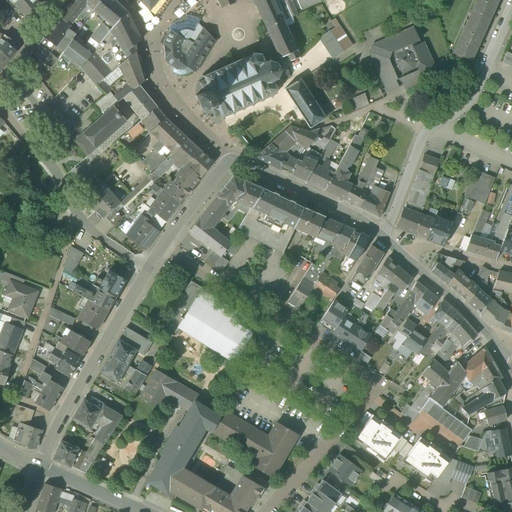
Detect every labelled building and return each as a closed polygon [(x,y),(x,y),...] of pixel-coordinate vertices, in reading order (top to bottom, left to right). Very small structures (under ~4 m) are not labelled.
[(9,0),(10,1),(27,21),(42,7),(36,0),(9,0)] [(73,0),(69,5),(59,18),(69,26),(73,21),(81,27),(92,11),(100,0),(73,0)] [(106,22),(113,28),(126,12),(113,0),(100,0),(92,11),(106,22)] [(138,0),(147,9),(151,9),(157,0),(138,0)] [(218,0),(222,9),(235,3),(233,0),(218,0)] [(253,0),(265,27),(283,19),(274,0),(253,0)] [(274,0),(283,19),(283,20),(296,15),(290,1),(290,0),(288,0),(274,0)] [(288,0),(290,0),(290,1),(293,0),(296,0),(301,10),(320,1),(319,0),(288,0)] [(477,0),(468,21),(485,29),(491,15),(492,15),(494,10),(493,10),(497,0),(477,0)] [(110,32),(127,59),(136,51),(135,45),(140,40),(126,12),(113,28),(110,32)] [(186,16),(186,19),(186,23),(183,23),(180,24),(176,26),(174,23),(172,24),(170,26),(169,27),(168,29),(171,31),(164,43),(166,61),(173,66),(172,68),(172,71),(174,73),(177,75),(180,75),(184,75),(187,74),(190,72),(192,69),(195,71),(200,64),(213,41),(203,30),(190,50),(185,58),(179,53),(179,46),(182,39),(189,38),(198,24),(198,23),(200,20),(198,19),(195,18),(193,17),(191,16),(188,16),(186,16)] [(44,38),(56,47),(65,35),(63,34),(67,29),(69,26),(59,18),(44,38)] [(336,28),(329,32),(343,52),(352,47),(338,26),(340,25),(336,18),(331,21),(336,28)] [(289,60),(290,62),(299,58),(283,20),(283,19),(265,27),(279,58),(280,58),(285,56),(287,61),(289,60)] [(479,42),(485,29),(468,21),(453,53),(471,61),(477,47),(480,42),(479,42)] [(101,24),(90,38),(98,45),(110,32),(113,28),(106,22),(104,25),(101,24)] [(369,53),(387,92),(397,88),(398,86),(402,84),(405,89),(433,77),(435,70),(423,43),(418,45),(417,42),(418,40),(413,28),(372,46),(369,53)] [(67,29),(63,34),(65,35),(72,40),(73,37),(76,34),(67,29)] [(318,38),(332,60),(343,52),(329,32),(329,31),(318,38)] [(81,68),(97,86),(103,81),(118,67),(117,67),(127,59),(110,32),(98,45),(93,52),(81,68)] [(0,70),(10,58),(9,58),(15,50),(12,47),(14,44),(8,38),(7,38),(4,35),(0,39),(0,70)] [(65,35),(56,47),(63,53),(72,40),(65,35)] [(84,46),(73,37),(72,40),(63,53),(61,56),(65,59),(79,70),(81,68),(93,52),(84,46)] [(56,47),(44,38),(38,45),(42,48),(50,54),(56,47)] [(93,52),(98,45),(90,38),(84,46),(93,52)] [(36,56),(51,68),(54,65),(58,60),(50,54),(42,48),(36,56)] [(144,81),(136,51),(127,59),(117,67),(118,67),(122,75),(127,86),(130,92),(138,86),(144,81)] [(220,119),(222,120),(223,117),(232,113),(233,116),(235,115),(233,112),(241,109),(242,111),(244,111),(243,108),(251,104),(252,107),(254,106),(253,104),(260,100),(262,103),(263,102),(262,99),(270,96),(271,98),(273,98),(272,95),(275,89),(281,83),(282,83),(286,80),(288,76),(288,71),(287,70),(287,66),(285,61),(281,60),(278,62),(277,62),(276,64),(270,62),(270,59),(268,59),(268,62),(264,64),(260,55),(253,54),(252,52),(251,52),(252,55),(244,59),(243,56),(241,57),(242,59),(234,63),(233,60),(231,61),(233,64),(225,67),(223,65),(222,65),(223,68),(215,71),(214,69),(212,70),(213,72),(204,76),(202,75),(201,77),(204,78),(205,80),(199,82),(198,82),(198,83),(199,83),(202,89),(203,92),(195,96),(202,111),(211,107),(212,109),(211,109),(214,117),(213,118),(214,118),(215,117),(220,115),(221,117),(220,119)] [(502,63),(507,65),(511,55),(507,52),(502,63)] [(103,81),(109,87),(122,75),(118,67),(103,81)] [(284,89),(309,128),(324,118),(299,79),(284,89)] [(97,86),(106,95),(112,90),(109,87),(103,81),(97,86)] [(127,86),(116,95),(96,110),(102,116),(113,106),(118,102),(123,98),(130,92),(127,86)] [(123,98),(126,102),(141,89),(138,86),(130,92),(123,98)] [(150,101),(141,89),(126,102),(141,121),(147,116),(156,108),(150,101)] [(116,95),(112,90),(106,95),(102,98),(93,105),(96,110),(116,95)] [(348,108),(350,113),(368,105),(364,93),(346,101),(348,108)] [(74,141),(87,156),(126,121),(113,106),(102,116),(74,141)] [(143,124),(149,132),(165,119),(156,108),(147,116),(141,121),(140,121),(143,124)] [(163,145),(172,154),(187,139),(186,139),(169,122),(165,119),(149,132),(150,133),(154,137),(159,141),(152,148),(155,150),(157,152),(163,145)] [(127,132),(132,138),(142,130),(140,127),(143,124),(140,121),(127,132)] [(308,147),(316,134),(309,131),(290,126),(255,157),(281,171),(281,170),(287,160),(289,161),(292,158),(301,147),(303,144),(308,147)] [(349,145),(357,150),(362,140),(367,131),(361,128),(357,137),(354,135),(349,145)] [(173,163),(178,170),(200,152),(187,139),(172,154),(152,173),(148,176),(148,177),(154,182),(164,172),(173,163)] [(301,147),(292,158),(297,160),(308,147),(303,144),(301,147)] [(142,163),(152,173),(172,154),(163,145),(157,152),(155,150),(142,163)] [(324,190),(338,197),(346,182),(350,174),(346,172),(344,171),(347,166),(349,167),(358,151),(357,150),(349,145),(338,166),(336,169),(330,180),(324,190)] [(308,157),(311,151),(308,147),(297,160),(305,163),(308,157)] [(324,190),(330,180),(329,179),(326,178),(328,171),(322,167),(324,164),(323,164),(326,159),(331,150),(325,147),(320,155),(305,181),(324,190)] [(290,175),(305,181),(320,155),(311,151),(308,157),(305,163),(297,160),(296,162),(290,174),(290,175)] [(211,162),(200,152),(178,170),(175,173),(184,181),(193,171),(200,178),(211,162)] [(424,156),(419,170),(427,173),(433,159),(424,156)] [(296,162),(297,160),(292,158),(289,161),(287,160),(281,170),(285,172),(290,174),(296,162)] [(326,178),(329,179),(335,168),(336,169),(338,166),(326,159),(323,164),(324,164),(322,167),(328,171),(326,178)] [(364,191),(367,185),(374,168),(377,162),(371,159),(357,188),(364,191)] [(427,173),(434,175),(434,174),(439,161),(433,159),(427,173)] [(383,172),(374,168),(367,185),(376,188),(383,172)] [(417,200),(427,173),(419,170),(409,196),(417,200)] [(464,196),(484,204),(494,178),(475,170),(464,196)] [(169,179),(170,181),(185,196),(191,188),(184,181),(175,173),(169,179)] [(130,213),(130,214),(134,210),(143,202),(149,209),(163,190),(154,182),(148,177),(140,185),(120,203),(130,213)] [(211,228),(221,217),(223,214),(234,201),(239,203),(243,205),(251,208),(252,208),(262,189),(233,177),(189,232),(212,251),(220,257),(225,250),(230,243),(211,228)] [(439,186),(445,188),(448,180),(442,177),(439,186)] [(9,184),(21,193),(21,192),(25,187),(14,178),(9,184)] [(183,198),(185,196),(170,181),(168,183),(183,198)] [(102,219),(103,219),(105,217),(113,209),(120,203),(102,182),(101,182),(84,198),(84,199),(91,206),(91,207),(94,211),(95,211),(102,219)] [(341,199),(344,200),(351,185),(346,182),(338,197),(341,199)] [(179,203),(183,198),(168,183),(163,190),(179,203)] [(357,188),(351,185),(344,200),(359,208),(366,192),(364,191),(357,188)] [(359,208),(371,214),(381,190),(376,188),(367,185),(364,191),(366,192),(359,208)] [(264,189),(262,189),(252,208),(254,209),(270,216),(269,218),(274,220),(275,219),(294,228),(303,208),(302,208),(301,210),(296,208),(295,204),(287,200),(284,202),(280,199),(279,197),(271,193),(267,194),(267,195),(262,193),(264,189)] [(155,214),(165,222),(166,222),(165,221),(179,204),(179,203),(163,190),(149,209),(155,214)] [(386,192),(381,190),(371,214),(379,218),(389,193),(386,192)] [(489,192),(486,203),(493,204),(495,194),(489,192)] [(465,199),(462,214),(470,215),(473,201),(465,199)] [(141,215),(150,221),(155,214),(149,209),(143,202),(134,210),(141,215)] [(396,227),(413,234),(420,215),(423,207),(419,206),(419,207),(406,202),(396,227)] [(243,205),(239,203),(227,217),(223,214),(221,217),(228,223),(238,210),(240,210),(243,205)] [(251,208),(243,205),(240,210),(248,214),(251,208)] [(236,232),(242,235),(254,209),(252,208),(251,208),(248,214),(240,227),(237,231),(236,232)] [(314,237),(315,237),(323,217),(304,209),(303,208),(294,228),(314,237)] [(105,217),(113,226),(121,218),(113,209),(105,217)] [(270,216),(254,209),(242,235),(276,251),(282,254),(294,228),(275,219),(274,220),(269,218),(270,216)] [(416,235),(426,239),(435,216),(437,211),(430,209),(427,217),(420,215),(413,234),(416,235)] [(479,216),(486,219),(489,213),(482,210),(479,216)] [(499,226),(507,229),(511,216),(504,213),(499,226)] [(165,222),(155,214),(150,221),(159,230),(165,222)] [(143,250),(144,251),(158,232),(158,231),(159,230),(150,221),(141,215),(130,229),(131,230),(126,237),(143,250)] [(453,224),(435,216),(426,239),(444,246),(453,224)] [(465,252),(480,256),(486,240),(486,239),(478,237),(480,231),(481,232),(486,219),(479,216),(471,235),(468,243),(465,252)] [(323,241),(330,244),(331,243),(342,225),(323,217),(315,237),(323,241)] [(331,243),(339,247),(345,239),(348,240),(353,230),(342,225),(331,243)] [(495,236),(502,239),(507,229),(499,226),(495,236)] [(511,230),(507,229),(502,239),(500,246),(499,250),(511,255),(511,230)] [(347,257),(348,257),(360,233),(353,230),(348,240),(345,239),(339,247),(343,249),(340,253),(341,253),(342,254),(342,255),(347,257)] [(365,237),(360,233),(348,257),(355,261),(356,261),(366,241),(365,237)] [(495,260),(499,250),(500,246),(493,244),(494,242),(495,238),(491,237),(490,241),(486,240),(480,256),(495,260)] [(225,250),(234,256),(240,246),(231,241),(230,243),(225,250)] [(315,253),(323,257),(324,254),(330,244),(323,241),(321,246),(317,243),(313,252),(313,253),(315,253)] [(324,254),(331,257),(336,249),(339,247),(331,243),(330,244),(324,254)] [(63,269),(72,274),(83,254),(70,247),(63,269)] [(343,249),(339,247),(336,249),(331,257),(325,267),(333,272),(341,259),(338,257),(341,253),(340,253),(343,249)] [(348,283),(360,290),(361,288),(382,254),(370,247),(364,256),(365,256),(348,283)] [(305,259),(305,260),(311,263),(315,253),(313,253),(313,252),(309,250),(305,259)] [(203,263),(213,268),(220,257),(212,251),(203,263)] [(296,305),(300,308),(306,298),(312,288),(321,274),(325,267),(331,257),(324,254),(323,257),(317,267),(311,264),(308,268),(287,302),(288,303),(288,302),(295,306),(296,305)] [(437,263),(442,267),(447,258),(448,257),(445,257),(439,254),(437,254),(429,270),(431,271),(437,263)] [(340,270),(346,274),(355,261),(348,257),(347,257),(340,270)] [(455,259),(448,257),(447,258),(442,267),(449,272),(455,259)] [(370,285),(375,289),(377,290),(379,286),(385,290),(399,268),(387,258),(377,274),(377,275),(370,285)] [(464,262),(455,259),(449,272),(453,275),(456,270),(458,272),(463,263),(463,264),(464,262)] [(454,275),(453,275),(449,272),(442,267),(437,263),(431,271),(447,285),(454,275)] [(476,277),(481,280),(488,270),(482,267),(476,277)] [(385,305),(393,293),(394,292),(394,286),(403,291),(411,278),(399,268),(385,290),(378,301),(385,305)] [(472,283),(458,272),(456,270),(453,275),(454,275),(447,285),(467,303),(477,288),(477,287),(472,283)] [(108,271),(103,281),(98,288),(98,289),(115,298),(125,280),(108,271)] [(492,292),(493,293),(500,297),(502,292),(511,294),(511,274),(499,271),(494,286),(492,292)] [(10,281),(22,286),(24,280),(2,272),(0,277),(0,279),(9,283),(10,281)] [(318,307),(325,311),(339,289),(327,280),(329,277),(324,274),(323,275),(321,274),(312,288),(306,298),(319,307),(318,307)] [(476,277),(472,283),(477,287),(481,281),(481,280),(476,277)] [(93,285),(98,288),(103,281),(97,278),(93,285)] [(11,311),(27,317),(37,292),(22,286),(10,281),(9,283),(6,292),(17,297),(11,311)] [(477,287),(477,288),(482,292),(486,285),(481,281),(477,287)] [(416,282),(410,290),(420,298),(421,297),(420,297),(424,289),(416,282)] [(178,327),(234,362),(251,334),(235,323),(240,314),(202,290),(191,283),(164,327),(175,334),(178,327)] [(91,301),(94,297),(91,295),(92,293),(75,285),(72,291),(88,300),(91,301)] [(378,301),(385,290),(379,286),(377,290),(375,289),(365,305),(372,310),(373,310),(378,301)] [(399,297),(403,291),(394,286),(394,292),(393,293),(399,297)] [(489,298),(482,292),(477,288),(467,303),(473,308),(479,314),(490,299),(489,298)] [(108,310),(115,298),(98,289),(94,297),(91,301),(108,310)] [(416,306),(420,298),(410,290),(405,299),(413,304),(416,306)] [(425,290),(421,297),(420,298),(416,306),(426,315),(436,299),(425,290)] [(504,300),(500,297),(493,293),(490,299),(500,306),(504,300)] [(353,311),(359,302),(354,298),(348,308),(353,311)] [(405,299),(396,313),(394,316),(401,322),(413,304),(405,299)] [(505,310),(500,306),(490,299),(479,314),(488,323),(491,325),(496,327),(504,330),(510,314),(511,312),(505,310)] [(88,300),(81,312),(84,313),(91,301),(88,300)] [(436,320),(439,322),(450,307),(442,300),(432,317),(436,320)] [(96,330),(108,310),(91,301),(84,313),(81,312),(77,319),(83,322),(82,324),(91,329),(92,327),(96,330)] [(333,301),(322,317),(323,318),(334,302),(333,301)] [(373,310),(377,313),(379,314),(385,305),(378,301),(373,310)] [(347,310),(334,302),(323,318),(322,321),(319,325),(332,333),(342,318),(347,310)] [(359,302),(353,311),(358,315),(365,305),(359,302)] [(439,322),(441,323),(445,327),(456,312),(450,307),(439,322)] [(48,315),(71,326),(74,319),(50,308),(48,315)] [(392,318),(394,316),(396,313),(390,309),(387,315),(392,318)] [(446,327),(444,329),(448,332),(449,333),(450,334),(451,333),(463,320),(456,312),(445,327),(446,327)] [(2,315),(0,320),(0,336),(5,323),(9,325),(12,318),(2,315)] [(385,329),(392,318),(387,315),(380,326),(385,329)] [(394,316),(392,318),(385,329),(388,331),(393,334),(398,327),(398,326),(401,322),(394,316)] [(9,325),(22,330),(25,323),(12,318),(9,325)] [(332,333),(346,342),(356,327),(342,318),(332,333)] [(460,343),(465,347),(477,335),(463,319),(463,320),(451,333),(457,339),(460,343)] [(398,332),(405,338),(412,330),(416,326),(415,326),(406,320),(398,332)] [(22,330),(9,325),(5,323),(0,336),(0,351),(12,356),(22,330)] [(446,327),(445,327),(441,323),(435,331),(440,335),(444,329),(446,327)] [(385,329),(380,326),(379,325),(374,332),(383,338),(388,331),(385,329)] [(346,342),(361,351),(370,336),(356,327),(346,342)] [(126,328),(118,340),(135,350),(135,351),(144,356),(152,343),(126,328)] [(442,340),(448,332),(444,329),(440,335),(434,343),(440,348),(444,342),(442,340)] [(81,356),(82,356),(90,342),(70,330),(66,337),(63,336),(61,339),(56,336),(54,339),(59,342),(81,356)] [(406,339),(402,344),(397,350),(397,351),(407,358),(411,352),(412,351),(413,352),(416,354),(417,352),(426,340),(421,336),(412,330),(405,338),(406,339)] [(434,330),(428,340),(427,342),(423,348),(428,352),(429,349),(434,343),(440,335),(435,331),(434,330)] [(392,347),(397,350),(402,344),(406,339),(405,338),(398,332),(397,333),(393,339),(396,341),(392,347)] [(440,348),(439,350),(443,356),(452,343),(453,345),(457,339),(451,333),(450,334),(444,342),(440,348)] [(460,343),(457,339),(453,345),(452,343),(443,356),(439,350),(436,355),(444,362),(452,356),(450,354),(460,343)] [(127,365),(135,351),(135,350),(118,340),(110,355),(127,365)] [(424,357),(428,352),(423,348),(427,342),(428,340),(426,340),(417,352),(424,357)] [(429,349),(436,355),(439,350),(440,348),(434,343),(429,349)] [(43,349),(51,354),(54,349),(46,344),(43,349)] [(469,382),(494,364),(484,348),(461,368),(460,368),(465,376),(469,382)] [(54,349),(51,354),(74,368),(80,358),(66,350),(62,356),(59,355),(61,352),(55,349),(54,349)] [(0,351),(0,363),(3,364),(2,366),(7,368),(12,356),(0,351)] [(417,365),(424,357),(417,352),(416,354),(412,361),(417,365)] [(69,378),(74,368),(51,354),(48,360),(57,365),(54,369),(69,378)] [(123,372),(127,365),(110,355),(100,372),(117,382),(120,377),(122,379),(126,373),(123,372)] [(33,370),(39,374),(43,366),(32,359),(28,369),(32,371),(33,370)] [(430,381),(431,382),(442,368),(432,359),(421,374),(430,381)] [(442,407),(458,385),(465,376),(460,368),(461,368),(458,363),(457,362),(456,362),(455,362),(455,363),(448,373),(437,387),(428,398),(429,399),(441,408),(442,407)] [(501,377),(494,364),(469,382),(472,386),(474,389),(478,386),(480,390),(491,384),(498,379),(501,377)] [(10,369),(7,368),(2,366),(0,365),(0,383),(5,385),(10,369)] [(447,372),(442,368),(431,382),(437,387),(448,373),(447,372)] [(31,385),(32,385),(39,374),(33,370),(32,371),(26,382),(31,385)] [(123,390),(134,396),(146,376),(135,370),(123,390)] [(139,398),(160,410),(166,399),(177,382),(156,370),(145,388),(139,398)] [(45,384),(44,387),(41,391),(56,400),(63,388),(49,380),(51,377),(43,372),(38,380),(45,384)] [(241,382),(267,398),(273,389),(273,388),(247,372),(241,382)] [(469,382),(465,376),(458,385),(464,391),(464,390),(465,392),(472,386),(469,382)] [(461,408),(467,415),(475,411),(505,393),(498,379),(491,384),(480,390),(483,394),(461,408)] [(19,394),(26,398),(26,397),(29,389),(31,385),(26,382),(24,381),(19,394)] [(428,398),(437,387),(431,382),(430,381),(411,407),(410,408),(418,413),(429,399),(428,398)] [(194,402),(197,397),(198,395),(177,382),(166,399),(174,404),(173,407),(176,409),(178,409),(180,407),(188,412),(194,401),(194,402)] [(29,389),(32,391),(37,394),(38,393),(40,394),(41,391),(37,389),(32,385),(31,385),(29,389)] [(272,402),(278,392),(273,389),(267,398),(266,399),(272,402)] [(35,403),(40,394),(38,393),(37,394),(32,391),(28,399),(35,403)] [(56,400),(41,391),(40,394),(35,403),(49,411),(56,400)] [(278,392),(272,402),(277,405),(283,395),(278,392)] [(454,400),(456,402),(458,405),(459,405),(463,402),(457,396),(453,399),(454,400)] [(94,421),(104,427),(112,431),(121,416),(103,406),(100,410),(83,400),(72,419),(78,422),(84,426),(90,429),(94,421)] [(426,414),(434,403),(429,400),(421,410),(426,414)] [(168,491),(200,509),(201,508),(213,487),(182,468),(205,429),(211,432),(220,417),(194,402),(194,401),(188,412),(178,427),(176,426),(159,455),(161,456),(146,482),(167,494),(168,491)] [(453,416),(458,405),(456,402),(450,414),(453,416)] [(431,418),(439,407),(434,403),(426,414),(431,418)] [(19,420),(29,424),(34,411),(14,404),(11,412),(20,415),(19,420)] [(400,414),(412,422),(418,413),(410,408),(411,407),(407,405),(400,414)] [(437,422),(444,411),(439,407),(431,418),(437,422)] [(506,420),(503,407),(495,409),(491,410),(483,412),(486,419),(487,424),(488,425),(498,422),(506,420)] [(224,411),(221,416),(237,425),(240,420),(224,411)] [(442,426),(450,415),(444,411),(437,422),(442,426)] [(359,421),(364,425),(371,415),(366,412),(359,421)] [(401,437),(402,437),(392,430),(393,428),(388,425),(387,426),(385,425),(386,423),(382,419),(381,421),(371,414),(371,415),(364,425),(356,435),(363,440),(362,442),(378,454),(379,452),(386,457),(393,449),(401,437)] [(451,424),(455,419),(450,415),(442,426),(447,430),(450,426),(449,423),(451,424)] [(211,432),(241,450),(254,428),(240,420),(237,425),(221,416),(220,417),(211,432)] [(460,423),(455,419),(447,430),(452,433),(460,423)] [(268,436),(254,428),(241,450),(255,458),(251,465),(273,478),(296,439),(287,434),(289,430),(276,423),(268,436)] [(465,427),(460,423),(452,433),(457,437),(465,427)] [(18,442),(36,448),(41,431),(19,424),(16,433),(20,434),(18,442)] [(103,445),(112,431),(104,427),(96,440),(103,445)] [(470,431),(465,427),(457,437),(462,441),(470,431)] [(493,444),(496,459),(511,455),(505,428),(485,432),(483,437),(484,438),(486,445),(493,444)] [(297,435),(289,430),(287,434),(296,439),(297,435)] [(360,444),(362,442),(363,440),(356,435),(353,439),(360,444)] [(463,446),(478,451),(479,448),(480,444),(482,440),(470,436),(463,446)] [(407,441),(401,437),(393,449),(399,453),(406,443),(407,441)] [(428,444),(419,437),(412,447),(404,458),(411,463),(410,465),(426,476),(427,475),(434,480),(450,459),(440,452),(441,450),(436,447),(435,449),(433,447),(434,445),(430,442),(428,444)] [(92,463),(103,445),(96,440),(94,439),(86,452),(83,457),(92,463)] [(55,461),(70,467),(72,463),(78,449),(61,441),(54,457),(53,460),(55,461)] [(412,447),(406,443),(398,454),(404,458),(412,447)] [(342,450),(352,457),(353,459),(357,453),(346,445),(342,450)] [(72,463),(79,467),(83,457),(86,452),(78,449),(72,463)] [(379,452),(378,454),(376,456),(384,461),(386,457),(379,452)] [(344,482),(350,486),(360,471),(355,467),(355,466),(349,462),(346,460),(338,455),(328,469),(331,472),(335,475),(342,481),(344,482)] [(70,467),(85,474),(92,463),(83,457),(79,467),(72,463),(70,467)] [(355,467),(360,471),(363,466),(353,459),(352,457),(349,462),(355,466),(355,467)] [(411,463),(404,458),(401,462),(408,467),(410,465),(411,463)] [(448,485),(450,478),(457,461),(450,459),(434,480),(448,485)] [(473,468),(457,461),(450,478),(466,484),(468,478),(469,478),(473,468)] [(491,498),(492,503),(511,498),(511,469),(511,468),(500,471),(498,471),(486,473),(488,482),(491,481),(494,497),(491,498)] [(331,472),(328,477),(339,486),(342,481),(335,475),(331,472)] [(369,477),(379,485),(383,480),(372,472),(369,477)] [(432,484),(434,480),(427,475),(426,476),(424,478),(432,484)] [(232,499),(244,477),(242,476),(229,497),(232,499)] [(242,511),(247,504),(249,506),(254,503),(258,496),(262,488),(263,488),(244,477),(232,499),(229,497),(225,495),(225,494),(213,487),(201,508),(208,511),(242,511)] [(336,490),(339,486),(328,477),(324,482),(336,490)] [(318,485),(315,489),(334,503),(341,494),(336,490),(324,482),(322,480),(318,485)] [(44,483),(40,497),(57,502),(70,507),(72,502),(58,498),(60,492),(61,489),(44,483)] [(461,498),(477,504),(481,493),(465,487),(461,498)] [(328,511),(334,503),(315,489),(312,494),(309,498),(328,511)] [(72,502),(73,499),(74,497),(60,492),(58,498),(72,502)] [(421,511),(394,494),(381,511),(421,511)] [(74,499),(90,503),(91,499),(75,495),(74,499)] [(40,511),(53,511),(57,502),(40,497),(35,510),(40,511)] [(309,511),(327,511),(328,511),(309,498),(306,502),(302,507),(309,511)] [(72,502),(70,507),(83,511),(86,504),(73,499),(72,502)] [(511,511),(511,501),(502,504),(503,511),(511,511)]
